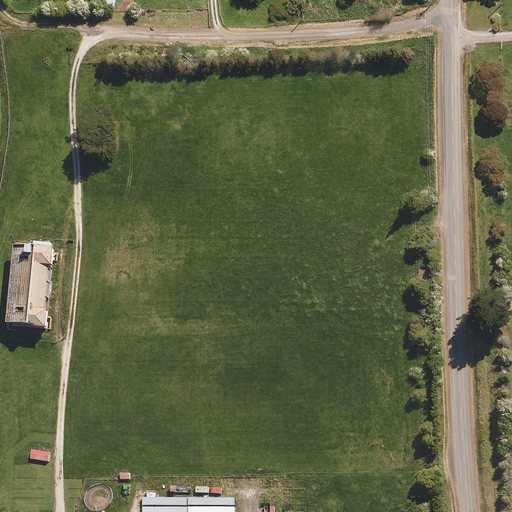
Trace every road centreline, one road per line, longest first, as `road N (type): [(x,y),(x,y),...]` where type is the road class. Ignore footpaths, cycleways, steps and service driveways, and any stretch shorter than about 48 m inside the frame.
road 1 (unclassified): [(450,14),(468,511)]
road 2 (unclassified): [(99,28),(256,35),(380,28),(450,14)]
